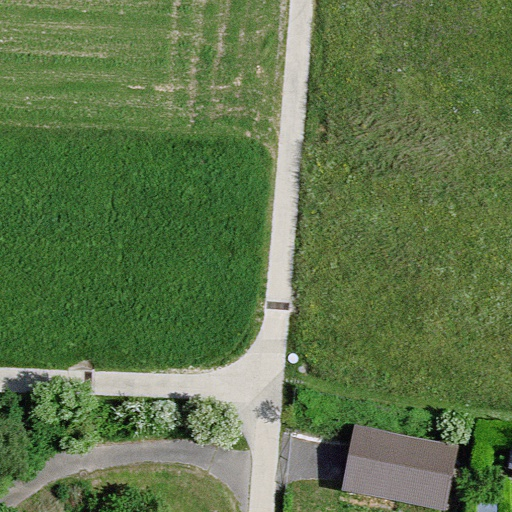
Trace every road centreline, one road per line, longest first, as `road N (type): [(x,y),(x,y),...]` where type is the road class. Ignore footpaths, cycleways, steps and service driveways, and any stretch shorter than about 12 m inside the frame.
road 1 (residential): [(269,389),(301,0)]
road 2 (unclassified): [(269,389),(0,379)]
road 3 (unknown): [(447,423),(269,389)]
road 4 (residential): [(261,511),(269,389)]
